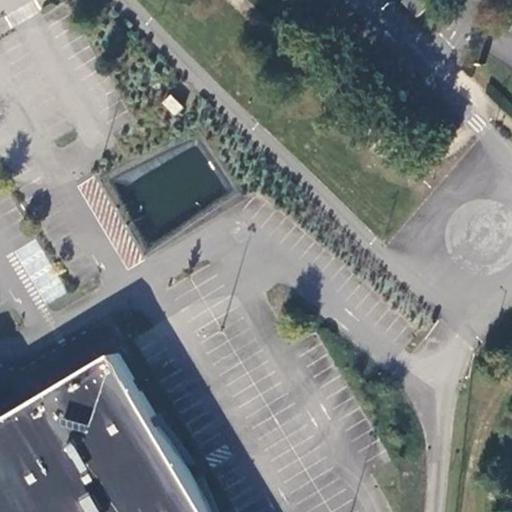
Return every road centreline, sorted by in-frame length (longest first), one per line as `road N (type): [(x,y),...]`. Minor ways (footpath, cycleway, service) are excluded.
road 1 (unclassified): [(123,0),(380,255),(433,263)]
road 2 (unclassified): [(504,185),(484,134),(352,0)]
road 3 (unclassified): [(504,185),(466,184),(436,207),(428,225),(433,263)]
